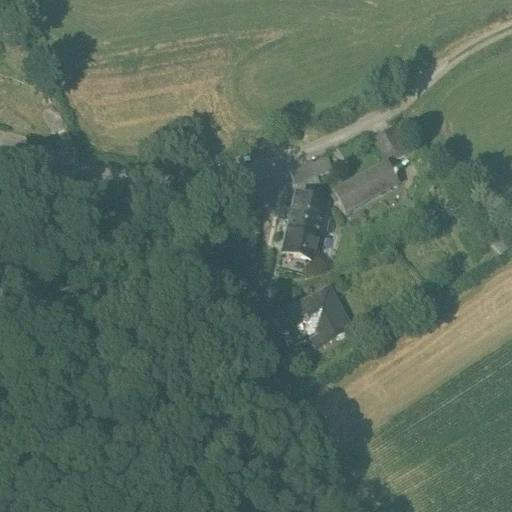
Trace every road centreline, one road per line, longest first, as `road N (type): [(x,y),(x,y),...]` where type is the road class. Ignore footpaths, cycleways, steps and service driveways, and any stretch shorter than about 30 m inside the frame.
road 1 (residential): [(272,151),(165,173),(0,147)]
road 2 (track): [(327,511),(278,449),(249,337)]
road 3 (residential): [(249,337),(245,317),(272,151)]
road 4 (residential): [(397,96),(272,151)]
road 5 (track): [(511,29),(443,58),(397,96)]
